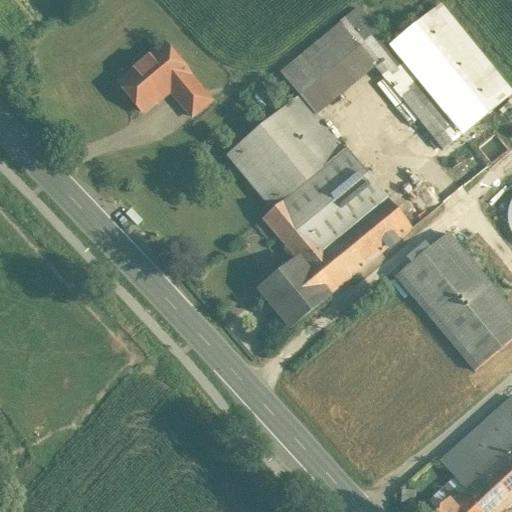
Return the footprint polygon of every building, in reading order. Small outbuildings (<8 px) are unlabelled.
[(510,96),(439,8),(391,47),(463,134),(510,96)] [(417,82),(358,9),(339,25),(359,49),(399,98),(417,82)] [(339,25),(280,74),(299,97),(299,96),(300,97),(359,49),(339,25)] [(164,45),(118,84),(142,112),(168,90),(187,74),(164,45)] [(187,74),(168,90),(192,117),(210,101),(187,74)] [(461,136),(417,82),(399,98),(442,151),(461,136)] [(300,97),(299,96),(299,97),(276,115),(322,171),(345,152),(300,97)] [(322,171),(276,115),(244,142),(290,197),(322,171)] [(290,197),(244,142),(226,156),(272,212),(286,201),(290,197)] [(290,197),(286,201),(323,246),(384,197),(346,151),(290,197)] [(323,246),(286,201),(272,212),(262,220),(278,239),(296,260),(328,297),(411,229),(384,197),(323,246)] [(278,239),(262,220),(255,226),(271,245),(278,239)] [(511,340),(511,312),(447,235),(396,278),(474,372),(511,340)] [(296,260),(272,280),(277,286),(264,297),(291,330),(329,299),(328,297),(296,260)] [(511,400),(510,399),(440,462),(465,490),(461,493),(478,511),(501,511),(511,503),(511,400)] [(478,511),(461,493),(449,504),(449,503),(438,511),(478,511)]
